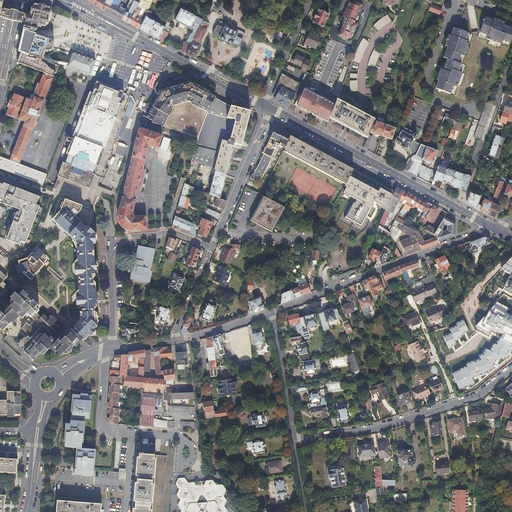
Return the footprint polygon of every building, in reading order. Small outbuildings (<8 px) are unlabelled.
[(94,0),(93,3),(96,5),(99,7),(102,8),(105,10),(109,3),(111,4),(112,0),(104,0),(105,0),(104,0),(94,0)] [(131,24),(141,0),(130,0),(125,11),(120,9),(122,4),(119,3),(120,0),(112,0),(111,4),(109,3),(105,10),(113,14),(121,18),(125,21),(126,21),(131,24)] [(135,26),(140,29),(143,20),(141,19),(144,12),(141,11),(145,1),(142,0),(141,0),(131,24),(134,26),(135,26)] [(212,0),(209,6),(218,10),(220,5),(217,3),(218,0),(212,0)] [(354,24),(362,5),(355,2),(354,4),(350,3),(347,8),(343,16),(346,18),(339,36),(346,39),(347,36),(351,38),(357,25),(354,24)] [(45,26),(45,23),(48,23),(50,12),(48,12),(49,8),(45,7),(46,5),(38,3),(38,5),(34,4),(33,8),(31,8),(29,15),(31,15),(31,18),(29,17),(29,16),(26,15),(24,24),(24,25),(24,26),(25,26),(36,29),(36,28),(37,26),(40,27),(41,25),(45,26)] [(442,8),(432,3),(429,10),(440,15),(442,8)] [(2,9),(0,14),(0,17),(3,18),(3,19),(9,20),(15,22),(23,24),(25,15),(25,13),(18,12),(11,10),(4,8),(4,9),(2,9)] [(180,50),(186,54),(200,26),(202,20),(198,18),(198,17),(193,14),(186,10),(185,11),(181,8),(175,21),(193,29),(186,43),(184,42),(180,50)] [(148,10),(143,20),(140,29),(143,31),(149,34),(154,21),(155,20),(149,17),(151,12),(148,10)] [(319,10),(314,22),(323,27),(329,14),(319,10)] [(379,21),(372,26),(377,31),(388,23),(390,22),(387,16),(379,21)] [(488,21),(484,19),(480,33),(487,36),(490,37),(490,39),(494,41),(493,42),(500,44),(502,41),(505,42),(506,40),(510,42),(511,36),(511,30),(511,28),(506,27),(503,25),(504,24),(504,23),(493,19),(493,20),(489,19),(488,21)] [(245,33),(219,20),(213,34),(224,40),(223,41),(226,43),(227,41),(239,46),(245,33)] [(154,21),(149,34),(154,37),(159,39),(163,31),(164,27),(165,27),(154,21)] [(200,26),(186,54),(195,58),(201,45),(199,45),(209,25),(203,22),(201,26),(200,26)] [(458,29),(454,28),(453,32),(452,31),(451,31),(450,36),(448,35),(444,46),(445,46),(447,47),(446,50),(444,49),(443,52),(444,54),(445,55),(444,58),(446,59),(448,59),(447,62),(445,62),(443,63),(442,67),(443,67),(442,70),(441,69),(439,69),(435,80),(437,81),(435,85),(437,85),(436,88),(450,93),(453,86),(454,83),(456,83),(457,79),(459,80),(462,73),(458,72),(459,68),(458,67),(459,64),(457,63),(456,62),(457,58),(459,59),(460,55),(463,56),(465,49),(464,49),(466,44),(464,44),(465,41),(468,33),(458,29)] [(39,37),(36,34),(34,33),(34,32),(26,30),(23,40),(22,43),(25,44),(22,51),(42,57),(45,58),(46,53),(48,53),(50,53),(52,52),(53,51),(54,51),(55,47),(54,47),(54,44),(53,42),(51,41),(42,38),(41,38),(39,37)] [(163,31),(159,39),(163,41),(167,33),(163,31)] [(309,33),(304,44),(315,49),(320,37),(309,33)] [(359,47),(355,52),(354,56),(352,61),(360,64),(361,59),(363,55),(366,48),(369,44),(363,40),(359,47)] [(367,66),(374,68),(375,64),(379,55),(381,52),(375,48),(372,54),(367,66)] [(42,57),(22,51),(22,53),(41,61),(42,57)] [(54,74),(57,67),(22,53),(20,58),(19,63),(18,65),(43,75),(53,79),(54,76),(54,74)] [(95,61),(72,53),(69,64),(68,66),(68,67),(91,75),(95,61)] [(297,55),(294,63),(302,66),(305,59),(297,55)] [(45,58),(42,57),(41,61),(57,67),(65,70),(67,65),(68,66),(69,64),(64,64),(53,61),(45,58)] [(282,74),(277,84),(272,96),(276,98),(275,100),(283,105),(288,108),(300,84),(282,74)] [(43,75),(35,96),(32,95),(31,95),(31,96),(29,100),(14,94),(12,101),(11,101),(8,107),(9,108),(6,115),(25,122),(9,161),(3,159),(0,167),(11,171),(16,173),(24,176),(27,168),(19,164),(53,79),(43,75)] [(209,110),(215,98),(210,95),(209,94),(210,92),(202,89),(201,88),(193,84),(192,86),(191,85),(190,82),(184,79),(182,77),(178,79),(173,80),(171,78),(168,77),(164,78),(160,79),(155,88),(157,93),(160,94),(158,97),(157,100),(154,98),(151,99),(149,100),(146,105),(145,107),(145,109),(146,112),(150,114),(149,116),(148,118),(144,116),(142,116),(140,117),(138,121),(139,123),(141,124),(148,126),(154,128),(163,131),(165,126),(192,136),(198,138),(205,120),(209,110)] [(246,80),(243,84),(252,89),(253,85),(250,83),(250,82),(246,80)] [(64,163),(59,177),(68,181),(89,188),(94,174),(102,176),(105,168),(117,136),(123,138),(128,124),(136,104),(134,100),(134,98),(131,96),(124,94),(124,92),(97,82),(92,93),(91,93),(67,155),(70,156),(66,164),(64,163)] [(304,89),(297,106),(301,108),(305,110),(325,121),(328,122),(329,118),(334,105),(332,104),(319,97),(304,89)] [(215,98),(209,110),(205,120),(211,123),(214,115),(215,112),(225,116),(228,115),(231,106),(215,98)] [(363,136),(367,138),(368,135),(370,131),(373,124),(374,121),(336,100),(334,105),(329,118),(332,119),(337,122),(345,126),(352,130),(360,134),(363,136)] [(511,102),(507,101),(503,111),(511,114),(511,109),(511,107),(511,102)] [(476,132),(482,134),(493,105),(487,103),(476,132)] [(215,112),(214,115),(211,123),(205,120),(198,138),(197,141),(191,160),(200,163),(216,170),(226,174),(227,168),(233,148),(234,144),(241,145),(251,112),(235,107),(231,106),(228,115),(225,116),(215,112)] [(511,117),(511,114),(503,111),(500,122),(505,124),(507,120),(511,121),(511,117)] [(372,132),(382,136),(386,126),(383,124),(384,120),(378,117),(375,125),(372,132)] [(454,124),(455,121),(445,117),(442,123),(452,127),(454,124)] [(454,129),(459,131),(463,124),(457,121),(454,129)] [(386,126),(382,136),(391,140),(395,129),(386,126)] [(158,147),(162,135),(141,129),(140,128),(139,129),(128,171),(119,207),(118,216),(118,218),(118,219),(118,221),(119,223),(121,226),(123,228),(125,229),(127,230),(130,230),(146,229),(145,217),(135,218),(131,213),(137,190),(140,191),(144,169),(142,169),(148,144),(158,147)] [(284,148),(290,136),(277,129),(274,134),(271,132),(268,138),(270,139),(262,154),(264,154),(255,171),(254,170),(250,179),(255,182),(257,178),(267,183),(270,177),(264,174),(272,158),(271,158),(275,150),(277,151),(279,146),(284,148)] [(423,160),(427,147),(412,141),(414,138),(415,138),(417,137),(417,136),(417,135),(417,134),(415,134),(415,133),(414,134),(413,135),(413,136),(401,131),(395,143),(400,146),(406,149),(406,148),(408,149),(410,148),(411,151),(410,152),(413,153),(414,153),(416,154),(415,155),(414,155),(413,156),(411,158),(409,160),(404,170),(406,171),(417,177),(421,165),(423,160)] [(158,155),(167,158),(174,135),(166,133),(158,155)] [(368,135),(367,138),(363,148),(367,150),(372,137),(368,135)] [(496,135),(492,145),(502,148),(504,142),(501,141),(502,139),(501,139),(501,137),(496,135)] [(290,136),(284,148),(283,151),(346,184),(354,170),(345,165),(336,160),(327,155),(318,150),(309,146),(299,141),(290,136)] [(502,148),(492,145),(488,155),(499,159),(503,148),(502,148)] [(438,151),(427,147),(423,160),(434,163),(438,151)] [(421,165),(417,177),(424,180),(427,182),(431,170),(421,165)] [(435,179),(443,181),(448,168),(439,166),(437,173),(435,179)] [(448,168),(443,181),(451,185),(456,172),(456,171),(448,168)] [(220,199),(226,174),(216,170),(209,194),(218,198),(220,199)] [(391,200),(392,197),(395,192),(388,188),(385,186),(374,181),(368,177),(361,173),(354,170),(346,184),(345,186),(346,187),(343,193),(356,200),(354,204),(354,203),(346,218),(360,225),(373,201),(387,209),(391,200)] [(456,172),(451,185),(460,188),(464,175),(456,172)] [(464,174),(464,175),(460,188),(467,190),(471,176),(464,174)] [(22,241),(26,242),(42,191),(0,175),(0,198),(2,200),(2,202),(15,208),(4,238),(21,245),(22,241)] [(181,195),(184,184),(186,180),(181,179),(175,199),(179,200),(181,195)] [(184,184),(181,195),(187,198),(190,186),(184,184)] [(498,185),(492,203),(497,205),(503,186),(498,185)] [(422,211),(427,202),(415,196),(400,188),(397,186),(395,192),(392,197),(399,201),(401,198),(407,202),(403,208),(409,211),(406,215),(409,217),(414,210),(418,212),(422,211)] [(468,204),(476,208),(478,204),(481,196),(470,192),(466,201),(468,204)] [(187,198),(181,195),(179,200),(178,205),(187,209),(190,199),(187,198)] [(251,222),(271,232),(283,208),(264,197),(251,222)] [(226,202),(220,199),(218,198),(214,206),(223,210),(225,205),(226,202)] [(478,204),(476,208),(483,212),(488,214),(492,203),(492,202),(488,200),(488,199),(486,198),(485,200),(483,199),(481,206),(478,204)] [(60,200),(53,220),(64,229),(74,218),(81,210),(82,205),(60,200)] [(397,203),(391,200),(387,209),(386,211),(391,213),(394,206),(395,206),(397,203)] [(425,218),(433,206),(430,204),(427,202),(422,211),(425,212),(422,217),(425,218)] [(492,203),(488,214),(493,217),(496,219),(501,207),(497,205),(492,203)] [(439,209),(433,206),(425,218),(422,225),(424,226),(427,221),(430,223),(439,209)] [(221,215),(207,209),(206,212),(215,216),(215,217),(219,219),(221,215)] [(178,227),(182,228),(189,231),(188,234),(195,237),(193,228),(194,226),(195,224),(175,216),(172,224),(178,227)] [(74,218),(64,229),(70,235),(80,223),(74,218)] [(200,227),(209,231),(212,224),(202,219),(198,226),(200,227)] [(436,236),(438,240),(452,235),(454,224),(444,219),(437,231),(434,236),(436,236)] [(70,235),(64,229),(53,220),(53,222),(69,237),(70,235)] [(94,262),(93,244),(96,243),(95,233),(88,227),(86,228),(80,223),(70,235),(74,239),(73,240),(76,243),(76,246),(78,246),(79,259),(76,263),(77,264),(77,267),(76,267),(76,275),(80,275),(80,278),(81,289),(77,293),(79,295),(79,298),(77,298),(78,305),(81,305),(81,320),(77,324),(89,335),(91,337),(92,335),(98,329),(97,313),(94,311),(94,308),(95,308),(96,307),(96,301),(98,301),(98,293),(96,293),(95,283),(93,282),(93,278),(94,278),(95,277),(95,271),(97,270),(96,262),(94,262)] [(409,233),(415,237),(418,230),(419,230),(410,226),(409,228),(404,225),(401,224),(397,228),(407,235),(408,234),(409,233)] [(379,226),(377,230),(389,237),(390,234),(379,226)] [(429,233),(434,236),(437,231),(428,226),(425,231),(429,233)] [(206,238),(209,231),(200,227),(199,229),(199,230),(200,231),(198,234),(206,238)] [(424,241),(418,230),(415,237),(414,237),(422,250),(431,246),(439,244),(438,240),(436,236),(434,236),(429,233),(429,235),(432,239),(424,241)] [(484,235),(464,243),(467,252),(472,250),(473,251),(477,249),(477,247),(478,246),(485,244),(485,245),(491,243),(489,238),(484,235)] [(173,238),(169,236),(169,237),(166,247),(172,249),(176,241),(172,239),(173,238)] [(411,254),(422,250),(414,237),(413,237),(400,242),(407,255),(411,254)] [(229,249),(226,248),(223,255),(222,254),(219,260),(230,265),(235,253),(233,251),(234,249),(241,249),(241,246),(229,245),(229,249)] [(133,267),(130,279),(150,283),(152,271),(151,270),(155,249),(138,246),(134,267),(133,267)] [(374,268),(387,263),(385,258),(388,253),(390,251),(384,247),(381,253),(377,261),(374,268)] [(18,274),(21,273),(24,275),(30,280),(31,279),(32,280),(40,271),(39,270),(44,265),(43,264),(47,260),(47,257),(43,253),(37,248),(28,259),(19,262),(20,265),(16,267),(18,274)] [(163,257),(171,260),(174,254),(175,251),(166,248),(163,257)] [(192,248),(189,256),(197,259),(200,251),(192,248)] [(398,259),(402,258),(397,249),(393,251),(398,259)] [(374,259),(377,261),(381,253),(377,251),(376,252),(372,250),(368,258),(373,260),(374,259)] [(498,256),(502,260),(507,254),(504,250),(503,251),(502,250),(499,253),(500,254),(498,256)] [(511,254),(510,254),(502,268),(511,273),(511,277),(511,278),(509,276),(503,287),(511,292),(511,254)] [(197,259),(189,256),(186,264),(193,267),(197,259)] [(447,268),(450,266),(445,256),(435,260),(441,271),(447,268)] [(399,266),(402,272),(405,278),(408,276),(406,270),(419,265),(417,260),(399,266)] [(360,269),(358,274),(364,272),(367,266),(362,264),(360,269)] [(217,275),(215,274),(213,281),(223,285),(225,280),(226,280),(228,275),(230,269),(219,265),(217,270),(219,271),(217,275)] [(402,272),(399,266),(393,268),(388,270),(382,272),(385,279),(387,282),(388,281),(388,279),(402,272)] [(80,340),(81,338),(72,330),(66,336),(64,338),(62,336),(55,343),(50,338),(48,340),(43,335),(41,338),(37,334),(36,333),(43,325),(47,329),(48,328),(51,331),(53,330),(55,332),(60,327),(55,322),(57,320),(52,315),(48,320),(43,315),(41,317),(37,313),(39,311),(36,307),(38,305),(34,302),(32,300),(31,301),(22,292),(18,296),(16,294),(11,299),(14,302),(6,310),(2,314),(0,311),(0,296),(7,290),(4,287),(6,284),(3,282),(6,278),(0,271),(0,329),(1,329),(3,331),(12,321),(14,319),(19,315),(22,318),(24,316),(27,313),(34,320),(31,322),(29,324),(27,322),(21,327),(29,334),(28,335),(25,338),(24,337),(18,344),(21,347),(23,345),(27,349),(24,352),(34,360),(41,352),(44,355),(51,347),(56,352),(58,350),(62,355),(66,351),(69,353),(73,349),(72,348),(75,345),(78,342),(80,340)] [(175,276),(170,287),(179,291),(184,279),(175,276)] [(366,279),(371,292),(375,304),(379,302),(377,298),(379,298),(379,297),(380,295),(379,294),(377,289),(382,287),(380,282),(377,283),(376,280),(374,276),(366,279)] [(371,292),(366,279),(362,281),(367,292),(368,292),(369,293),(371,292)] [(306,283),(298,287),(298,288),(301,296),(310,292),(307,283),(306,283)] [(411,292),(411,294),(414,300),(415,302),(437,292),(433,283),(426,287),(425,286),(411,292)] [(294,299),(301,296),(298,288),(281,294),(280,304),(294,299)] [(358,299),(364,314),(369,312),(367,307),(372,305),(368,295),(358,299)] [(248,316),(264,310),(260,297),(247,302),(248,316)] [(351,302),(342,306),(345,315),(355,311),(354,310),(358,309),(355,301),(352,303),(351,302)] [(200,318),(210,322),(216,308),(206,303),(200,318)] [(452,315),(459,321),(470,309),(463,303),(452,315)] [(159,312),(156,319),(165,323),(171,310),(166,308),(160,306),(158,311),(159,312)] [(444,313),(441,306),(437,308),(436,307),(425,312),(429,322),(440,317),(440,315),(444,313)] [(319,315),(321,323),(321,324),(339,318),(336,309),(333,310),(333,309),(323,312),(323,313),(319,315)] [(414,311),(401,317),(405,326),(411,323),(412,326),(419,323),(414,311)] [(300,322),(299,317),(298,314),(288,316),(290,324),(300,322)] [(303,335),(304,339),(310,338),(308,330),(308,327),(310,327),(318,325),(317,324),(321,323),(319,315),(319,314),(315,315),(314,314),(299,317),(300,322),(303,335)] [(468,330),(464,320),(456,323),(457,326),(461,334),(468,330)] [(129,327),(124,326),(123,335),(128,336),(129,332),(135,333),(135,332),(138,332),(140,324),(130,323),(129,327)] [(89,335),(77,324),(72,330),(81,338),(84,341),(89,335)] [(253,324),(248,326),(249,334),(251,345),(253,345),(254,346),(263,345),(261,332),(257,333),(256,327),(253,328),(253,324)] [(461,334),(457,326),(450,329),(452,334),(454,340),(462,336),(461,334)] [(222,334),(212,337),(214,354),(219,354),(219,355),(224,354),(221,341),(223,340),(222,334)] [(454,340),(452,334),(444,337),(448,348),(456,345),(454,340)] [(307,353),(304,339),(303,335),(290,338),(292,345),(297,344),(300,355),(307,353)] [(216,368),(214,354),(212,337),(205,338),(210,368),(211,369),(210,369),(211,377),(217,376),(216,368)] [(491,349),(492,346),(467,340),(463,355),(471,357),(470,363),(480,365),(481,360),(496,363),(499,352),(491,349)] [(423,353),(420,347),(419,347),(416,341),(410,344),(412,350),(411,350),(416,361),(425,358),(423,353)] [(163,347),(157,348),(159,358),(164,357),(168,357),(169,359),(172,359),(172,356),(171,350),(167,351),(167,347),(163,348),(163,347)] [(143,378),(142,387),(164,389),(164,388),(165,386),(165,384),(165,380),(164,380),(162,370),(159,358),(157,348),(154,349),(153,349),(155,373),(158,373),(158,379),(143,378)] [(124,385),(142,387),(143,378),(143,371),(144,351),(144,350),(137,351),(128,353),(128,355),(127,363),(135,363),(135,357),(138,357),(138,377),(127,376),(124,376),(124,385)] [(186,352),(178,353),(179,365),(187,364),(186,352)] [(127,376),(128,355),(120,355),(115,356),(114,360),(121,360),(120,371),(110,371),(109,376),(110,376),(120,376),(124,376),(127,376)] [(357,363),(354,356),(348,358),(351,365),(357,363)] [(309,360),(303,361),(305,375),(316,373),(316,370),(319,369),(320,368),(319,359),(314,359),(309,360)] [(358,367),(357,363),(351,365),(349,365),(352,373),(359,370),(358,367)] [(222,373),(223,378),(228,377),(230,376),(229,372),(228,365),(224,366),(225,373),(222,373)] [(162,370),(164,380),(165,380),(165,384),(173,384),(172,379),(174,379),(173,369),(162,370)] [(110,420),(108,420),(108,421),(111,424),(117,424),(119,408),(117,408),(120,376),(110,376),(110,380),(111,380),(111,382),(111,386),(111,388),(109,388),(108,396),(110,396),(110,398),(110,402),(109,404),(108,404),(108,408),(109,408),(109,411),(110,411),(110,413),(110,417),(110,420)] [(223,378),(218,378),(219,381),(218,382),(219,386),(217,387),(218,391),(219,391),(220,396),(235,394),(234,386),(236,386),(235,379),(233,379),(232,376),(230,376),(228,377),(223,378)] [(437,390),(443,387),(439,377),(428,382),(433,392),(437,390)] [(376,392),(379,400),(387,397),(383,383),(370,388),(372,393),(376,392)] [(418,397),(419,398),(425,395),(430,393),(426,384),(411,391),(414,399),(418,397)] [(171,393),(172,388),(168,388),(164,388),(164,389),(164,396),(154,394),(153,398),(162,399),(162,402),(168,402),(168,393),(171,393)] [(0,415),(8,416),(8,418),(14,418),(14,414),(21,414),(20,391),(7,391),(7,400),(4,400),(0,400),(0,415)] [(308,394),(311,407),(316,406),(315,403),(321,402),(319,392),(308,394)] [(408,392),(397,396),(400,405),(407,403),(411,402),(408,392)] [(74,474),(93,475),(93,471),(95,449),(81,448),(82,442),(83,442),(85,419),(90,419),(92,396),(73,394),(71,413),(69,424),(67,424),(65,424),(64,441),(66,441),(66,447),(76,448),(74,465),(74,469),(74,474)] [(146,397),(141,397),(139,426),(173,427),(173,421),(162,420),(159,419),(157,418),(155,418),(151,417),(153,398),(146,397)] [(197,404),(197,414),(212,412),(211,402),(197,404)] [(511,404),(505,402),(502,415),(508,417),(511,404)] [(484,408),(486,419),(498,416),(501,405),(493,403),(492,407),(484,408)] [(194,414),(194,407),(172,405),(165,405),(164,411),(165,411),(188,413),(194,414)] [(316,406),(311,407),(310,407),(312,415),(318,414),(320,416),(321,418),(326,417),(324,405),(316,406)] [(348,420),(346,407),(341,408),(334,409),(336,419),(339,419),(340,421),(348,420)] [(481,408),(469,410),(470,416),(471,421),(483,419),(481,408)] [(251,418),(253,425),(256,424),(256,427),(266,426),(264,418),(267,417),(266,412),(263,413),(263,412),(251,415),(251,418)] [(458,435),(464,434),(461,418),(448,420),(450,430),(457,429),(458,435)] [(435,423),(434,423),(434,425),(433,425),(430,425),(431,436),(441,434),(440,422),(439,422),(438,421),(436,421),(435,423)] [(511,438),(499,436),(497,445),(511,447),(511,438)] [(253,446),(255,453),(265,452),(263,440),(246,442),(246,447),(253,446)] [(377,441),(377,444),(388,443),(389,449),(391,449),(390,440),(377,441)] [(347,459),(356,458),(354,443),(345,445),(347,459)] [(390,456),(388,443),(377,444),(379,458),(390,456)] [(358,446),(360,457),(375,455),(374,444),(368,444),(363,444),(363,445),(358,446)] [(404,451),(399,452),(399,453),(399,458),(399,462),(403,462),(403,465),(408,464),(409,465),(415,464),(414,459),(413,459),(412,451),(404,452),(404,451)] [(154,454),(143,453),(143,452),(140,452),(140,453),(138,453),(138,457),(136,457),(136,466),(135,475),(136,476),(136,482),(134,482),(133,492),(133,501),(134,501),(133,508),(132,508),(131,511),(150,511),(151,509),(149,509),(150,502),(152,502),(153,484),(151,484),(152,476),(154,476),(155,458),(153,458),(154,454)] [(0,472),(15,473),(17,460),(7,459),(0,458),(0,472)] [(269,462),(271,473),(282,471),(280,460),(269,462)] [(435,464),(437,474),(449,472),(447,462),(435,464)] [(333,486),(345,484),(342,464),(329,466),(330,471),(329,471),(330,477),(331,477),(333,486)] [(222,486),(214,486),(211,480),(206,480),(204,484),(195,484),(194,481),(187,481),(184,476),(177,476),(175,482),(178,487),(175,492),(179,498),(176,503),(180,509),(178,511),(226,511),(227,511),(223,506),(226,501),(222,496),(225,490),(222,486)] [(286,497),(283,480),(275,480),(277,492),(278,498),(286,497)] [(384,495),(383,487),(376,487),(376,488),(377,497),(384,495)] [(406,494),(406,501),(418,500),(417,490),(406,491),(406,494)] [(460,490),(453,490),(452,511),(467,511),(468,490),(460,490)] [(394,495),(394,497),(398,496),(398,498),(401,498),(401,502),(406,502),(406,501),(406,494),(394,495)] [(367,511),(365,499),(354,501),(355,511),(367,511)] [(57,501),(55,511),(100,511),(101,511),(103,511),(103,510),(100,510),(101,504),(57,501)]
